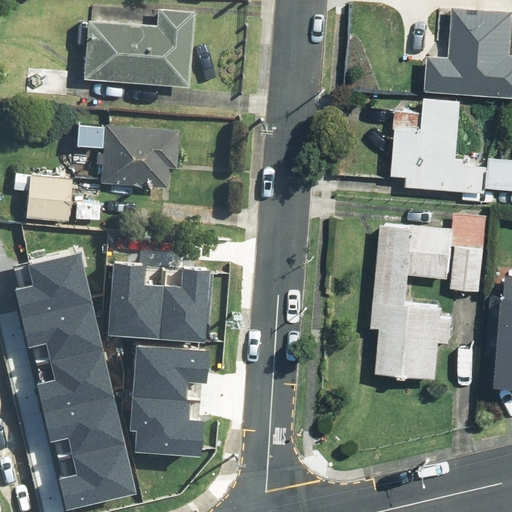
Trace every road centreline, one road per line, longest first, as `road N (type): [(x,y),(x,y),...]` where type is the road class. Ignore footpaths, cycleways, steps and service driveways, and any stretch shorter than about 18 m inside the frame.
road 1 (residential): [(265,511),(262,461),(299,0)]
road 2 (residential): [(379,511),(511,479)]
